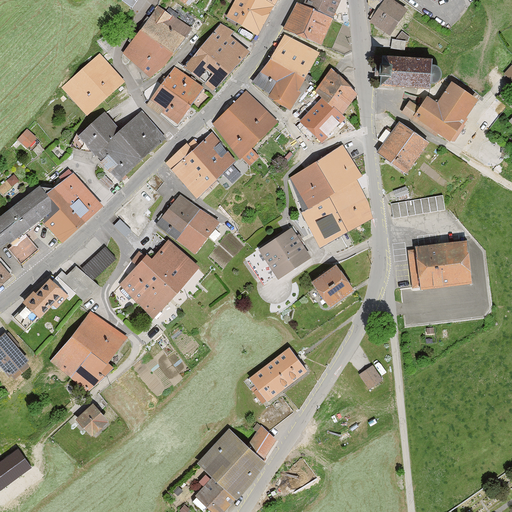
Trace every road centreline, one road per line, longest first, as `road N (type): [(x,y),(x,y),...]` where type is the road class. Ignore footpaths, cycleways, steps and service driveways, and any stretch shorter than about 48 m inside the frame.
road 1 (tertiary): [(369,126),(380,269),(373,297),(240,511)]
road 2 (residential): [(154,164),(173,185),(105,291),(135,349),(97,391)]
road 3 (tertiary): [(0,302),(154,164)]
road 4 (residential): [(149,0),(116,63),(143,111),(178,141)]
road 5 (residential): [(237,81),(316,154),(369,126)]
road 6 (tertiary): [(356,0),(369,126)]
